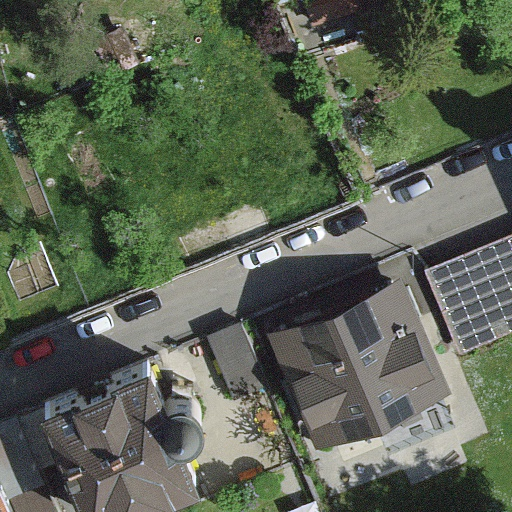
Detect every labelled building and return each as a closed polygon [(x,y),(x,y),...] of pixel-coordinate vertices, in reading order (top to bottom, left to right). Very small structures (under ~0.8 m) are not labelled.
[(306,0),(312,17),(364,0),(306,0)] [(511,327),(511,230),(439,260),(426,265),(459,348),(511,327)] [(401,268),(267,324),(316,439),(450,383),(401,268)] [(240,317),(208,330),(235,395),(266,382),(240,317)] [(151,353),(43,396),(89,511),(116,511),(202,478),(184,433),(191,430),(197,426),(201,420),(203,413),(203,406),(200,399),(195,393),(189,390),(182,388),(174,389),(168,392),(151,353)] [(17,408),(0,415),(0,459),(12,490),(46,476),(17,408)] [(0,459),(0,511),(21,511),(12,490),(0,459)]
